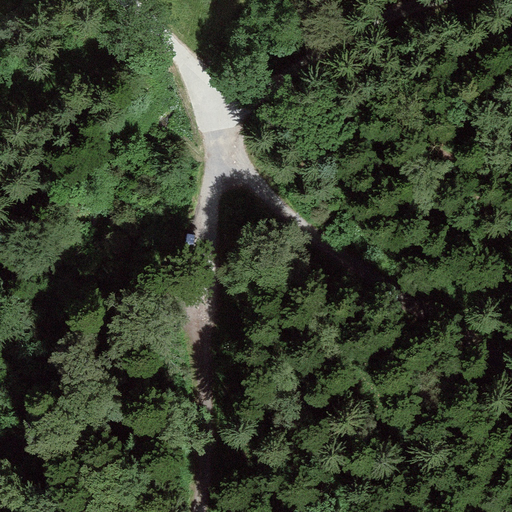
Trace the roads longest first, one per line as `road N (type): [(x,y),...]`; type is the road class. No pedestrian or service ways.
road 1 (track): [(203,98),(223,169),(203,275),(202,511)]
road 2 (track): [(511,355),(279,196),(203,98)]
road 3 (track): [(123,0),(187,61),(203,98),(416,0)]
